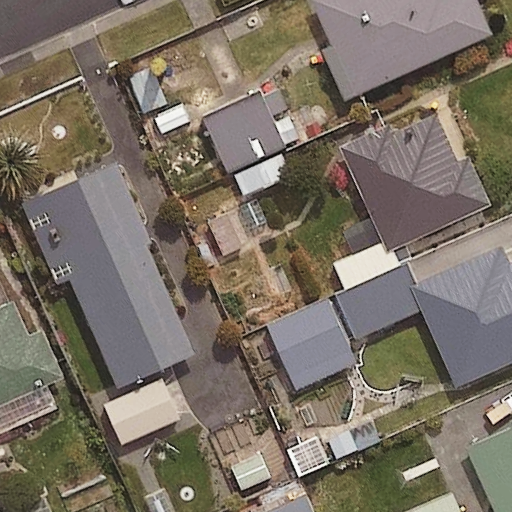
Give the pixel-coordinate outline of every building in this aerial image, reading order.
[(315,0),(312,2),(356,99),(494,37),(477,0),(315,0)] [(160,48),(119,66),(150,136),(190,118),(160,48)] [(281,139),(258,86),(204,109),(227,162),(281,139)] [(390,129),(342,150),(389,255),(493,209),(470,158),(458,163),(437,116),(393,135),(390,129)] [(289,170),(280,149),(234,169),(243,190),(289,170)] [(198,357),(117,166),(38,200),(119,391),(198,357)] [(252,238),(242,204),(207,214),(217,248),(252,238)] [(504,248),(412,289),(457,390),(511,366),(511,264),(511,265),(504,248)] [(0,407),(64,380),(43,331),(30,337),(15,304),(0,310),(0,407)] [(379,438),(370,414),(291,442),(299,467),(379,438)] [(314,511),(303,486),(244,511),(314,511)] [(461,511),(451,487),(394,511),(461,511)]
